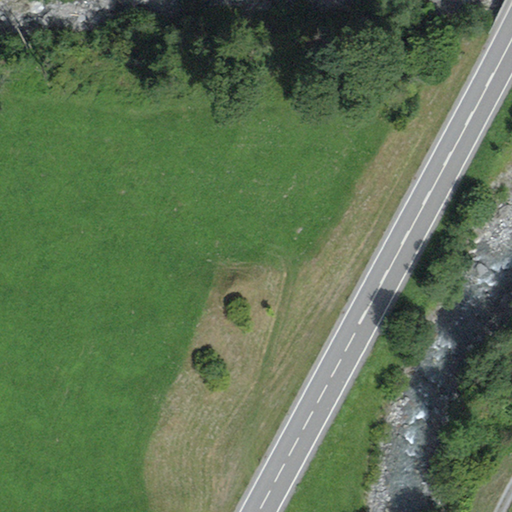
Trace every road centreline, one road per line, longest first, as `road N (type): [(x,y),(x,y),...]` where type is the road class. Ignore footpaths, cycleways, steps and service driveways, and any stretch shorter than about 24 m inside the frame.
road 1 (secondary): [(511,39),(257,511)]
road 2 (track): [(295,232),(251,434),(267,493)]
